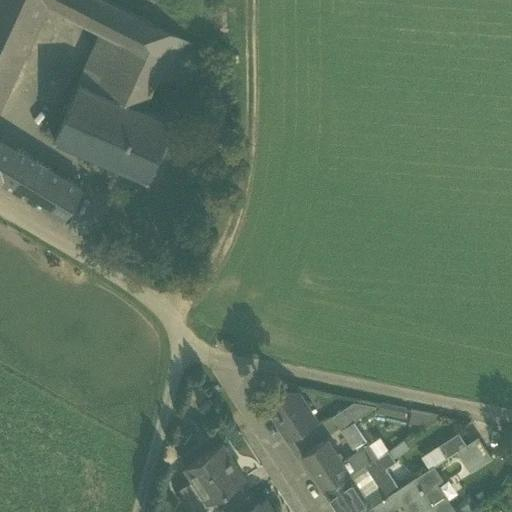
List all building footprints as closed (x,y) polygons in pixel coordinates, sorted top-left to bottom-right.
[(144,108),(159,75),(178,35),(109,0),(0,0),(0,141),(2,139),(0,137),(0,106),(49,3),(102,30),(79,80),(144,108)] [(192,42),(178,35),(159,75),(173,82),(192,42)] [(54,135),(148,176),(172,120),(144,108),(79,80),(62,118),(54,135)] [(45,132),(54,136),(54,135),(62,118),(53,114),(45,132)] [(0,176),(17,148),(2,139),(0,141),(0,176)] [(0,176),(0,178),(63,217),(81,187),(17,148),(0,176)] [(266,401),(288,435),(315,417),(298,392),(284,389),(266,401)] [(332,415),(341,428),(354,419),(376,405),(354,400),(332,415)] [(341,428),(353,448),(356,446),(367,439),(354,419),(341,428)] [(446,456),(458,448),(466,443),(458,431),(438,444),(445,454),(446,456)] [(478,435),(466,443),(458,448),(471,468),(491,455),(478,435)] [(376,436),(368,441),(375,451),(383,445),(376,436)] [(301,455),(324,490),(350,472),(342,460),(327,437),(301,455)] [(388,450),(392,456),(410,444),(404,437),(387,448),(388,450)] [(358,449),(342,460),(350,472),(363,464),(377,455),(377,454),(375,451),(368,441),(367,439),(356,446),(358,449)] [(195,478),(209,500),(214,497),(239,481),(244,477),(221,442),(186,465),(195,478)] [(445,454),(438,444),(421,455),(428,465),(445,454)] [(388,450),(378,456),(385,466),(395,461),(392,456),(388,450)] [(398,486),(385,466),(378,456),(377,455),(363,464),(376,483),(385,495),(398,486)] [(350,472),(363,492),(376,483),(363,464),(350,472)] [(385,495),(372,504),(376,511),(385,511),(403,499),(411,511),(441,511),(451,506),(435,482),(441,478),(432,464),(399,486),(398,486),(385,495)] [(324,490),(338,511),(359,511),(372,504),(363,492),(350,472),(324,490)] [(182,486),(197,508),(198,508),(209,500),(195,478),(182,486)] [(214,497),(221,507),(221,506),(245,491),(239,481),(214,497)] [(468,494),(451,506),(455,511),(466,511),(476,506),(468,494)] [(243,511),(254,505),(247,495),(224,510),(220,511),(243,511)] [(198,508),(200,511),(220,511),(224,510),(221,506),(221,507),(214,497),(209,500),(198,508)] [(264,511),(259,502),(254,505),(243,511),(264,511)]
